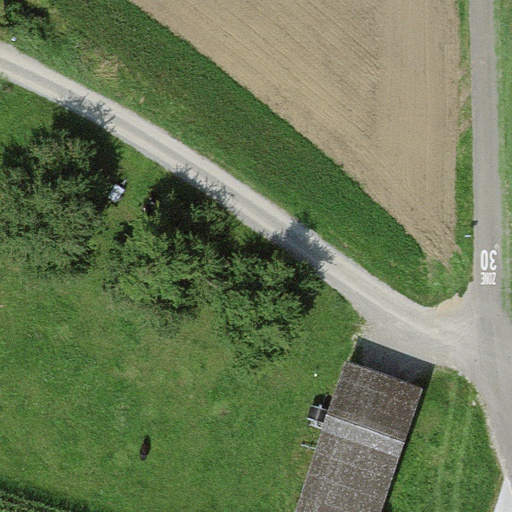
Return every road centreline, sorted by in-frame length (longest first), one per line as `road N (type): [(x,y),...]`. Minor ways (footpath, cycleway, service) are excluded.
road 1 (track): [(0,62),(101,108),(494,371)]
road 2 (track): [(488,0),(494,371)]
